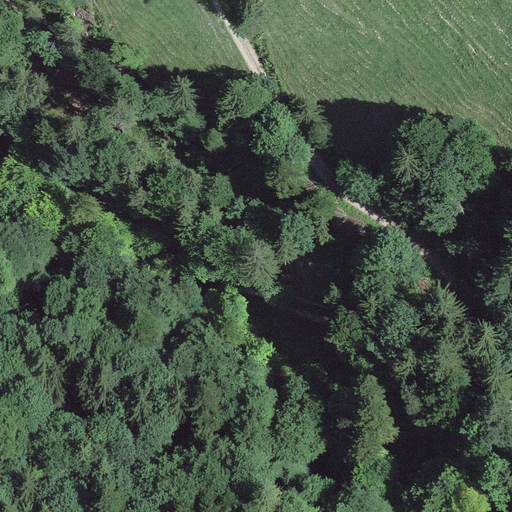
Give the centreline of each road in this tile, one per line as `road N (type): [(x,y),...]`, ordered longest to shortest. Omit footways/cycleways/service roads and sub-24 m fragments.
road 1 (track): [(218,0),(309,156),(448,275),(511,375)]
road 2 (track): [(220,511),(97,435),(0,401)]
